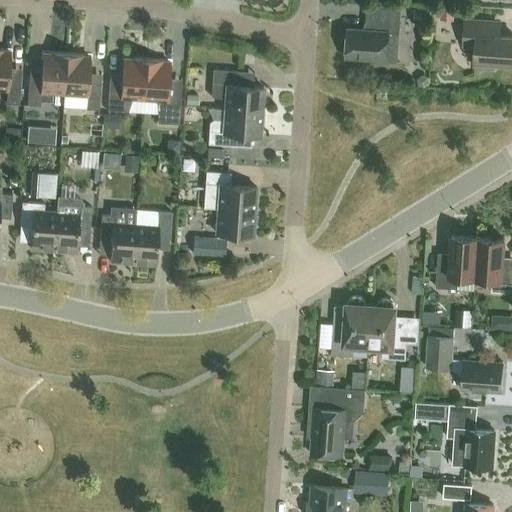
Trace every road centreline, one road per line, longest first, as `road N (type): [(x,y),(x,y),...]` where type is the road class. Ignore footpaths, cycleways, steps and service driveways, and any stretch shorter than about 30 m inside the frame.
road 1 (residential): [(306,41),(200,17),(0,1)]
road 2 (unclassified): [(0,298),(134,324),(191,326),(288,296)]
road 3 (unclassified): [(288,296),(511,159)]
road 4 (residential): [(288,296),(306,41)]
road 5 (residential): [(288,296),(272,511)]
